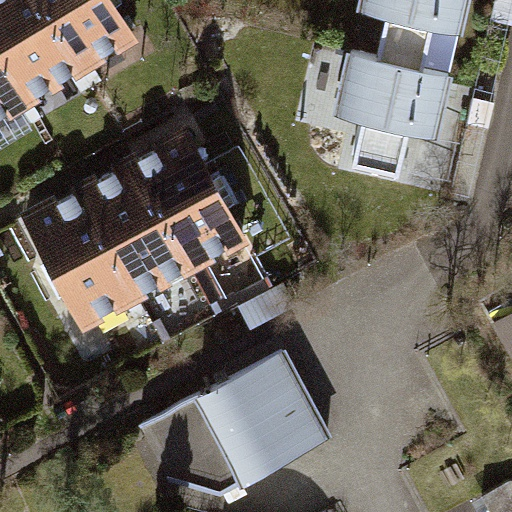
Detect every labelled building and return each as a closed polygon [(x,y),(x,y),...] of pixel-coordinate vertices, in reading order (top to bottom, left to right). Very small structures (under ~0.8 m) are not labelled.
[(0,0),(0,54),(27,101),(80,71),(39,0),(0,0)] [(39,0),(80,71),(137,38),(115,0),(39,0)] [(375,47),(419,56),(427,19),(462,27),(467,0),(356,0),(355,6),(383,12),(375,47)] [(419,56),(375,47),(343,40),(332,95),(363,102),(355,143),(400,152),(408,113),(439,119),(451,63),(419,56)] [(0,116),(27,101),(0,54),(0,116)] [(418,126),(409,166),(451,175),(460,135),(418,126)] [(187,131),(131,160),(191,273),(246,245),(187,131)] [(131,160),(78,187),(137,301),(191,273),(131,160)] [(137,301),(78,187),(16,220),(75,333),(137,301)] [(511,304),(481,323),(511,373),(511,304)] [(280,348),(134,430),(179,511),(193,511),(329,436),(280,348)]
